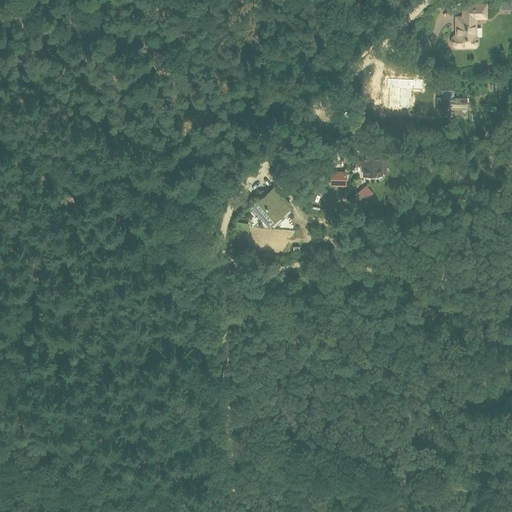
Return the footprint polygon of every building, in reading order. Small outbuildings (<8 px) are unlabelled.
[(457,49),(476,48),(477,47),(478,46),(479,44),(479,41),(479,38),(478,37),(476,35),(477,19),(488,19),(488,3),(461,3),(462,15),(455,16),(455,34),(453,35),(452,36),(451,37),(450,39),(450,41),(450,43),(451,46),(453,47),(454,48),(457,49)] [(387,88),(390,88),(389,106),(411,107),(411,88),(423,88),(423,80),(387,79),(387,88)] [(387,173),(386,153),(379,153),(365,154),(366,175),(387,173)] [(348,183),(350,175),(345,174),(345,173),(331,173),(331,184),(344,184),(344,182),(348,183)] [(364,201),(373,194),(365,186),(357,193),(364,201)] [(288,208),(291,206),(274,188),(260,200),(260,201),(271,212),(269,214),(275,221),(288,208)]
